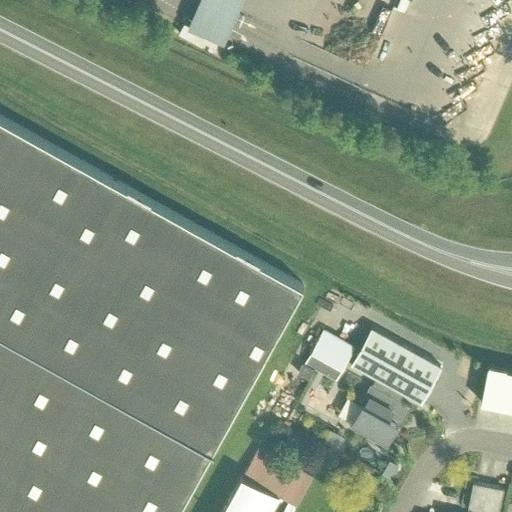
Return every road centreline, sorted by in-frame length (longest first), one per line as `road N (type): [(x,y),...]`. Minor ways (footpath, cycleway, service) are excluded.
road 1 (trunk): [(469,261),(0,29)]
road 2 (residential): [(399,511),(442,449),(471,439),(511,445)]
